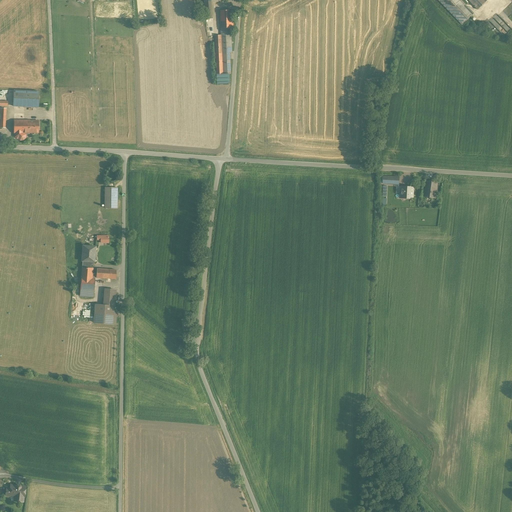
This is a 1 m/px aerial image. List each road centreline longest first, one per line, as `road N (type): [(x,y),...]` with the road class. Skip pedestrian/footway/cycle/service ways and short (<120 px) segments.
road 1 (unclassified): [(258,511),(197,354),(219,159)]
road 2 (unclassified): [(119,511),(123,151)]
road 3 (unclassified): [(511,176),(226,159)]
road 4 (unclassified): [(226,159),(239,0)]
road 5 (unclassified): [(123,151),(0,145)]
